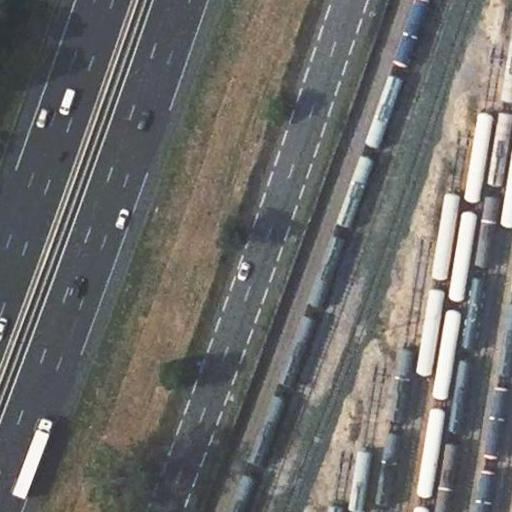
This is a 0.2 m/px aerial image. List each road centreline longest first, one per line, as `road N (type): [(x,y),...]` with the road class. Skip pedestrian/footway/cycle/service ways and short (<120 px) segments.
road 1 (secondary): [(349,0),(164,511)]
road 2 (motorway): [(0,497),(180,0)]
road 3 (motorway): [(102,0),(0,288)]
